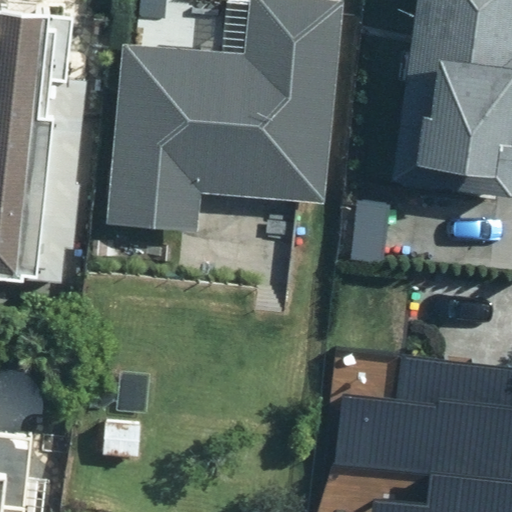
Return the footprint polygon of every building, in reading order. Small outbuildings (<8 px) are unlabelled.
[(193,229),(196,191),(318,199),(331,0),(244,0),(241,55),(118,46),(106,223),(193,229)] [(511,0),(411,0),(390,178),(505,192),(511,131),(511,0)] [(0,277),(69,282),(82,82),(63,80),(67,26),(0,22),(0,277)] [(492,240),(449,238),(446,321),(489,323),(492,240)] [(382,482),(378,511),(511,511),(511,351),(394,340),(390,376),(334,371),(326,450),(437,460),(434,487),(382,482)] [(139,419),(96,414),(90,469),(133,474),(139,419)] [(16,511),(21,436),(0,434),(0,511),(16,511)]
